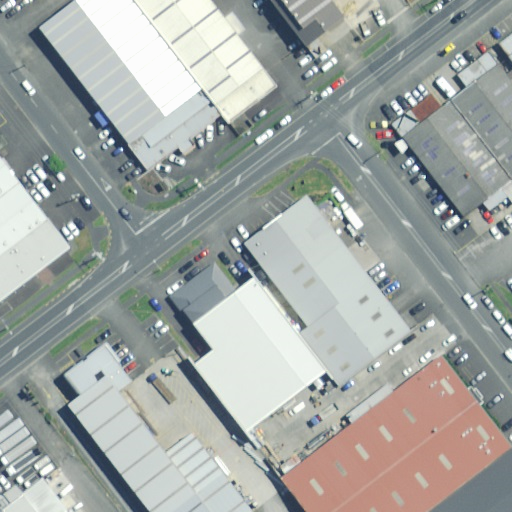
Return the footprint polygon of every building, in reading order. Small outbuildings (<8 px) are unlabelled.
[(193,96),(117,0),(67,0),(28,31),(122,151),(193,96)] [(119,0),(219,128),(271,88),(202,0),(119,0)] [(347,13),(337,0),(277,0),(310,41),(347,13)] [(511,50),(499,61),(511,77),(511,50)] [(511,178),(511,87),(493,64),(392,142),(455,222),(511,178)] [(193,96),(122,151),(141,175),(212,120),(193,96)] [(0,299),(69,246),(0,158),(0,299)] [(319,375),(331,391),(406,333),(299,196),(233,247),(298,330),(289,337),(319,375)] [(319,375),(289,337),(245,281),(229,293),(206,263),(159,298),(204,355),(184,371),(237,439),(319,375)] [(61,408),(141,511),(204,511),(160,454),(112,394),(127,383),(99,348),(61,377),(76,397),(61,408)] [(292,511),(427,511),(506,452),(433,359),(271,484),(292,511)] [(160,454),(204,511),(244,511),(185,435),(160,454)] [(440,511),(511,511),(511,460),(510,458),(440,511)] [(57,511),(35,482),(0,509),(0,511),(57,511)]
